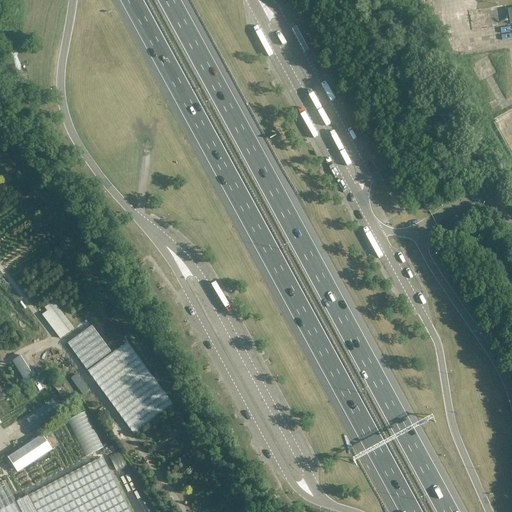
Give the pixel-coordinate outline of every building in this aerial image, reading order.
[(499,105),(496,99),(491,102),(494,107),(499,105)] [(6,262),(13,272),(61,239),(54,229),(6,262)] [(102,320),(112,313),(92,286),(82,293),(102,320)] [(74,328),(56,305),(53,302),(44,309),(47,313),(43,316),(60,338),(74,328)] [(2,317),(5,322),(11,318),(7,313),(2,317)] [(67,344),(86,371),(111,353),(92,327),(67,344)] [(88,373),(134,435),(173,406),(128,344),(88,373)] [(23,355),(12,362),(25,382),(35,375),(23,355)] [(45,365),(34,370),(37,375),(47,370),(45,365)] [(89,392),(77,375),(71,379),(83,396),(89,392)] [(38,376),(31,380),(34,385),(35,385),(39,392),(44,389),(40,382),(41,382),(38,376)] [(64,401),(68,398),(58,383),(57,383),(54,380),(50,383),(52,387),(53,386),(62,400),(62,399),(64,401)] [(83,406),(68,417),(89,446),(104,435),(83,406)] [(43,437),(8,460),(18,475),(53,452),(43,437)] [(129,511),(102,458),(70,474),(16,502),(5,481),(0,483),(0,511),(129,511)]
